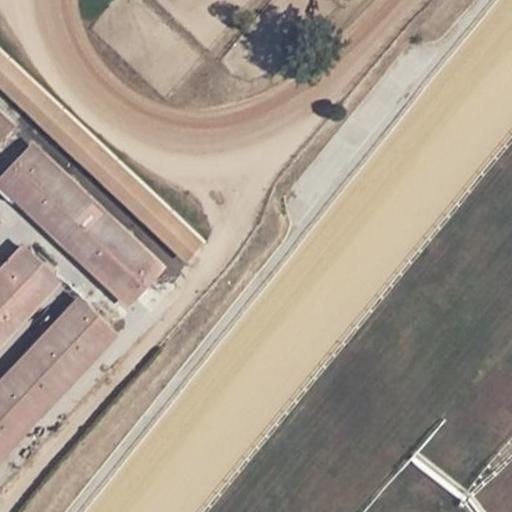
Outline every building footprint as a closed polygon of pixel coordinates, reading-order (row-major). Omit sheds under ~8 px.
[(0,73),(204,265),(217,251),(0,47),(0,73)] [(0,138),(9,129),(0,120),(0,138)] [(137,298),(162,273),(28,147),(4,173),(137,298)] [(0,331),(56,272),(30,248),(0,280),(0,331)] [(0,443),(112,325),(86,301),(0,391),(0,443)]
